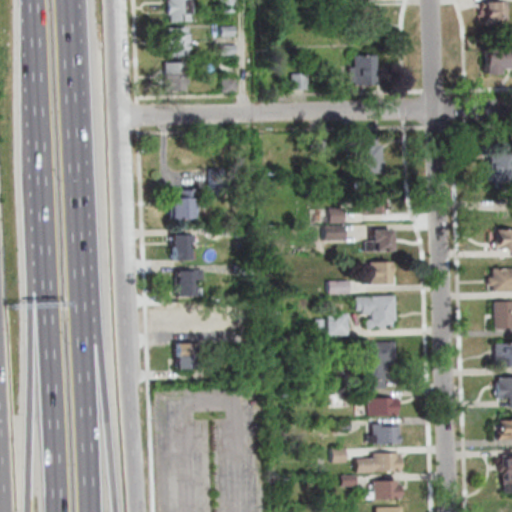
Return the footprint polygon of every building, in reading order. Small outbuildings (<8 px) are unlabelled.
[(170,8),(170,0),(190,0),(190,7),(170,8)] [(220,12),(220,0),(235,0),(235,11),(220,12)] [(343,0),(343,10),(329,11),(329,1),(343,0)] [(507,3),(507,10),(503,11),(503,25),(485,25),(484,3),(507,3)] [(170,20),(170,8),(190,7),(190,20),(170,20)] [(360,37),(360,9),(379,8),(380,36),(360,37)] [(234,26),(235,36),(221,37),(221,26),(234,26)] [(168,42),(168,28),(188,28),(188,42),(168,42)] [(168,56),(168,42),(188,42),(189,56),(168,56)] [(221,44),(236,44),(237,54),(221,55),(221,44)] [(485,52),(511,52),(511,71),(498,71),(498,78),(486,78),(485,52)] [(377,57),(377,85),(350,86),(350,70),(355,70),(355,57),(377,57)] [(186,64),(186,78),(165,79),(165,65),(186,64)] [(293,90),(292,75),(307,75),(307,89),(293,90)] [(186,78),(187,92),(165,92),(165,79),(186,78)] [(236,79),(237,92),(223,93),(223,79),(236,79)] [(326,149),(312,149),(311,133),(326,133),(326,149)] [(360,175),(360,156),(353,156),(353,147),(360,147),(359,138),(381,138),(382,164),(384,164),(385,174),(360,175)] [(488,187),(487,156),(510,156),(511,186),(488,187)] [(227,170),(227,190),(211,191),(211,170),(227,170)] [(173,198),(178,198),(178,189),(194,189),(194,203),(198,203),(198,219),(173,219),(173,198)] [(360,195),(384,194),(385,214),(357,214),(357,202),(360,202),(360,195)] [(330,224),(329,208),(344,208),(344,223),(330,224)] [(344,240),(328,241),(327,226),(344,226),(344,240)] [(252,228),(252,237),(238,237),(238,228),(252,228)] [(391,252),(366,253),(366,242),(372,241),(372,231),(391,231),(391,252)] [(497,232),(511,231),(511,249),(498,250),(497,232)] [(195,234),(195,260),(172,260),(172,235),(195,234)] [(370,264),(392,263),(393,284),(371,285),(370,264)] [(236,266),(254,266),(254,276),(236,276),(236,266)] [(511,269),(511,291),(493,292),(493,286),(489,286),(489,280),(493,280),(493,270),(511,269)] [(177,273),(203,272),(203,280),(193,280),(193,290),(202,290),(202,296),(177,297),(177,273)] [(329,281),(350,280),(350,293),(329,293),(329,281)] [(357,298),(394,298),(395,322),(393,322),(393,329),(366,330),(366,321),(371,321),(371,315),(362,315),(362,312),(357,312),(357,298)] [(494,303),(511,302),(511,328),(495,329),(494,303)] [(209,331),(209,317),(195,317),(195,305),(175,305),(175,331),(209,331)] [(348,336),(329,336),(328,315),(347,314),(348,336)] [(324,319),(324,328),(316,329),(316,319),(324,319)] [(242,329),(255,329),(256,342),(242,342),(242,329)] [(386,389),(362,389),(361,378),(359,378),(358,343),(395,342),(396,366),(388,366),(389,371),(386,371),(386,389)] [(201,344),(201,353),(192,353),(192,370),(176,370),(176,344),(201,344)] [(496,346),(511,345),(511,368),(497,368),(496,346)] [(511,378),(511,398),(497,398),(497,385),(500,385),(499,378),(511,378)] [(345,394),(346,407),(332,407),(332,394),(345,394)] [(368,399),(398,398),(398,415),(368,416),(368,399)] [(337,422),(351,421),(351,431),(337,432),(337,422)] [(501,423),(511,422),(511,440),(501,441),(501,423)] [(368,435),(373,435),(373,424),(383,424),(383,427),(398,427),(399,443),(368,444),(368,435)] [(346,463),(333,464),(333,449),(345,449),(346,463)] [(357,459),(373,459),(373,455),(400,454),(400,473),(357,474),(357,459)] [(511,458),(511,493),(505,493),(505,486),(503,487),(502,459),(511,458)] [(356,487),(343,487),(342,477),(356,477),(356,487)] [(366,493),(373,492),(373,483),(397,482),(397,485),(399,485),(399,499),(366,500),(366,493)] [(511,511),(511,500),(497,501),(496,511),(511,511)]
